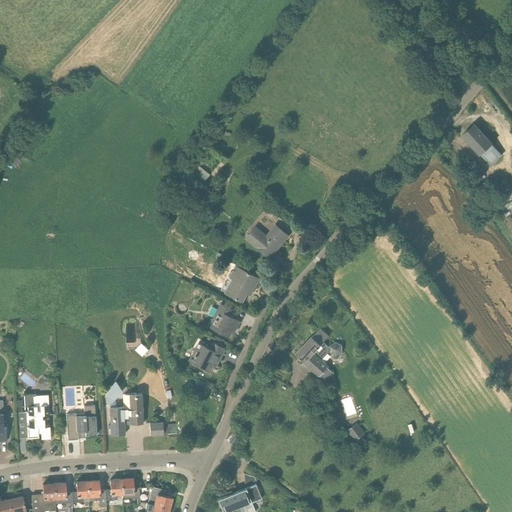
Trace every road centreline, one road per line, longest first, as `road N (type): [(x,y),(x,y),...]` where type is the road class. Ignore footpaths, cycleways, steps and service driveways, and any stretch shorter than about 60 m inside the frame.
road 1 (tertiary): [(230,415),(294,287),(511,41)]
road 2 (track): [(193,465),(190,428),(165,374),(153,306),(131,294),(100,304)]
road 3 (residential): [(0,476),(94,464),(207,465)]
road 4 (residential): [(230,415),(226,391),(276,287)]
